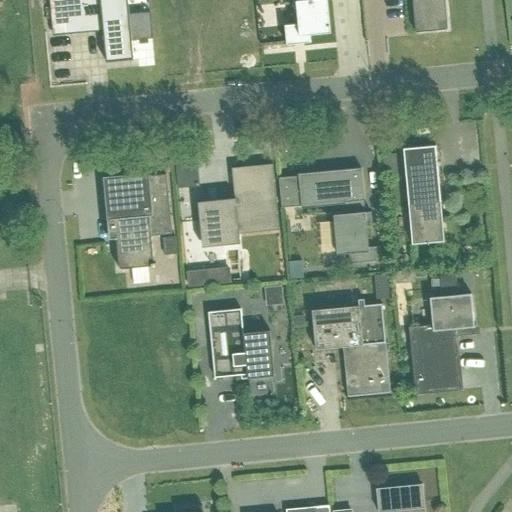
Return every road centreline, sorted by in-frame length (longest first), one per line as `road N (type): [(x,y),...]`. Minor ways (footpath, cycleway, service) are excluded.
road 1 (residential): [(78,466),(44,145),(71,115),(511,73)]
road 2 (residential): [(511,426),(78,466)]
